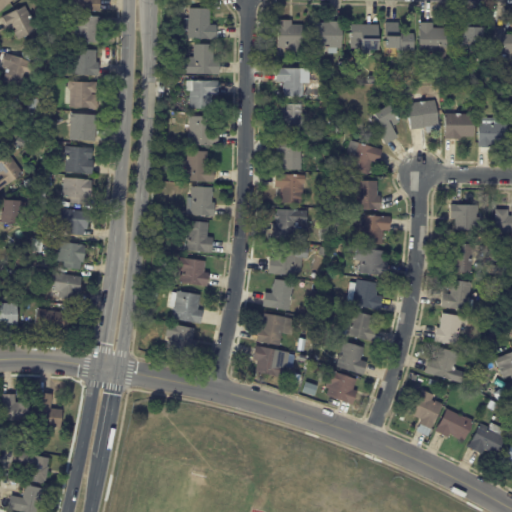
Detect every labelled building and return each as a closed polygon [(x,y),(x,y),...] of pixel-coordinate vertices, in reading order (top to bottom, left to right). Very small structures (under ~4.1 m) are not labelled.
[(15,0),(1,13),(0,11),(0,0),(15,0)] [(102,0),(102,11),(75,11),(74,0),(102,0)] [(38,31),(19,41),(14,33),(17,31),(15,27),(8,31),(2,19),(25,7),(31,18),(32,17),(33,19),(32,20),(38,31)] [(208,9),(208,25),(215,26),(214,39),(181,38),(182,18),(187,18),(188,8),(208,9)] [(101,21),(100,43),(76,42),(76,33),(75,33),(75,31),(76,31),(76,26),(75,26),(75,17),(101,17),(101,21)] [(290,25),(305,25),(305,49),(303,49),(303,52),(287,51),(287,48),(275,48),(275,20),(289,21),(289,25),(290,25)] [(338,23),(339,49),(335,49),(335,54),(325,54),(325,49),(312,49),(311,24),(327,24),(327,23),(338,22),(338,23)] [(396,29),(401,29),(401,33),(411,33),(411,51),(393,51),(393,49),(382,49),(382,23),(396,23),(396,29)] [(420,23),(430,24),(430,29),(444,30),(442,64),(429,63),(430,53),(415,52),(417,23),(420,23)] [(471,25),(480,25),(479,43),(467,42),(467,51),(453,50),(454,24),(471,25)] [(366,25),(376,25),(375,50),(356,50),(356,41),(348,40),(349,25),(366,25)] [(489,28),(504,29),(503,34),(511,34),(511,56),(508,56),(508,63),(487,63),(489,28)] [(217,63),(216,75),(180,74),(180,59),(185,59),(186,51),(191,52),(192,44),(211,45),(211,59),(217,60),(217,63)] [(103,68),(103,77),(74,75),(75,71),(77,72),(77,58),(72,58),(72,49),(101,51),(100,62),(104,63),(103,68)] [(31,80),(28,92),(7,86),(10,73),(6,71),(9,58),(43,67),(39,81),(32,79),(31,80)] [(273,80),(274,69),(309,69),(309,97),(281,97),(281,83),(273,83),(273,80)] [(365,76),(375,76),(374,85),(365,84),(365,76)] [(478,79),(479,86),(471,87),(470,80),(478,79)] [(216,84),(216,94),(212,94),(212,109),(187,109),(187,91),(184,91),(183,81),(216,81),(216,84)] [(93,94),(93,96),(100,96),(99,109),(72,108),(72,91),(71,91),(71,83),(99,83),(98,94),(93,93),(93,94)] [(424,131),(423,128),(410,130),(407,104),(433,100),(437,132),(424,134),(424,131)] [(281,133),(281,119),(271,119),(272,104),(303,104),(302,133),(281,133)] [(399,138),(387,145),(378,130),(382,128),(374,114),(389,106),(397,118),(397,119),(399,123),(395,126),(397,129),(394,130),(399,138)] [(99,115),(98,142),(72,141),(73,114),(99,115)] [(456,140),(443,140),(444,114),(471,114),(471,137),(458,137),(458,140),(456,140)] [(215,135),(215,146),(187,146),(187,116),(212,117),(211,132),(215,132),(215,135)] [(492,143),(489,143),(489,148),(476,148),(476,124),(505,123),(506,142),(492,143)] [(19,138),(26,142),(23,148),(15,144),(19,138)] [(301,141),(299,170),(279,169),(279,154),(273,154),(274,140),(301,141)] [(381,152),(377,163),(372,161),(367,175),(346,168),(351,153),(347,151),(351,140),(361,143),(373,148),(374,147),(382,149),(381,152)] [(91,159),(91,161),(96,162),(95,175),(67,172),(69,156),(67,155),(67,147),(94,149),(93,159),(91,159)] [(205,152),(204,169),(211,169),(210,183),(183,182),(185,151),(205,152)] [(0,177),(2,176),(0,173),(0,164),(12,155),(25,174),(0,192),(0,177)] [(274,175),(304,176),(303,185),(302,185),(301,206),(277,205),(278,188),(272,188),(272,175),(274,175)] [(91,199),(91,205),(74,204),(74,198),(65,197),(67,179),(95,181),(94,199),(92,198),(91,199)] [(375,182),(374,197),(377,197),(377,210),(353,210),(355,181),(375,182)] [(210,188),(209,203),(211,203),(210,217),(187,216),(189,187),(210,188)] [(3,222),(3,212),(7,213),(8,201),(24,202),(23,218),(21,218),(20,225),(3,223),(3,222)] [(451,205),(476,206),(475,218),(479,218),(479,231),(452,230),(452,220),(447,219),(447,205),(451,205)] [(497,210),(506,210),(506,217),(510,217),(510,206),(511,206),(511,233),(492,233),(492,210),(497,210)] [(306,212),(305,225),(297,224),(297,227),(305,227),(304,241),(270,239),(271,225),(275,225),(275,220),(272,220),(273,213),(275,214),(275,209),(306,212)] [(89,221),(88,231),(85,230),(85,236),(67,234),(68,228),(61,227),(63,210),(91,213),(89,221)] [(387,217),(387,231),(381,231),(380,245),(357,244),(359,226),(361,226),(362,216),(387,217)] [(206,224),(204,238),(210,239),(208,254),(182,251),(185,222),(206,224)] [(88,255),(87,264),(85,263),(84,270),(67,268),(68,263),(59,262),(61,243),(89,246),(88,255)] [(469,274),(445,273),(446,244),(470,245),(469,274)] [(306,248),(305,259),(300,259),(298,273),(292,273),(292,276),(265,274),(266,259),(273,260),(274,245),(306,248)] [(319,248),(327,248),(326,257),(319,256),(319,248)] [(382,252),(380,263),(385,264),(384,276),(357,274),(357,262),(353,261),(354,249),(382,252)] [(203,262),(201,273),(206,274),(204,287),(177,283),(179,272),(175,271),(176,258),(203,262)] [(498,276),(487,275),(488,266),(498,267),(498,276)] [(81,294),(81,295),(78,295),(77,302),(60,299),(61,293),(53,292),(56,274),(84,278),(81,294)] [(291,283),(286,312),(259,307),(262,293),(269,294),(272,280),(291,283)] [(379,299),(378,310),(350,306),(354,281),(375,284),(374,297),(379,297),(379,299)] [(470,284),(464,312),(438,308),(440,294),(448,296),(451,281),(470,284)] [(148,292),(157,293),(157,300),(147,300),(148,292)] [(195,309),(195,310),(199,311),(196,325),(169,320),(174,292),(198,296),(195,309)] [(16,327),(7,327),(7,326),(0,326),(0,304),(20,304),(21,327),(16,327)] [(72,322),(70,330),(64,329),(63,332),(35,327),(38,310),(65,314),(64,320),(72,321),(72,322)] [(371,317),(369,328),(373,329),(370,342),(345,337),(347,324),(342,323),(345,312),(371,317)] [(288,335),(280,334),(278,347),(254,343),(257,329),(259,329),(262,314),(294,321),(291,336),(288,335)] [(459,318),(460,318),(454,347),(431,342),(434,329),(437,330),(440,314),(459,318)] [(192,330),(189,341),(194,342),(191,356),(166,351),(169,338),(163,337),(166,324),(192,330)] [(326,346),(325,347),(316,345),(318,337),(327,339),(326,346)] [(364,364),(365,364),(361,377),(335,368),(342,347),(340,346),(341,343),(343,344),(343,342),(364,349),(360,362),(364,364)] [(298,353),(299,344),(307,345),(306,354),(298,353)] [(285,354),(280,379),(252,373),(254,362),(250,361),(252,347),(285,353),(285,354)] [(422,371),(426,360),(433,362),(438,348),(456,355),(451,370),(462,374),(459,385),(422,372),(422,371)] [(511,383),(511,384),(501,356),(511,351),(511,383)] [(480,359),(478,367),(471,365),(473,358),(480,359)] [(355,380),(351,392),(354,393),(351,406),(325,398),(327,390),(324,389),(329,372),(355,380)] [(437,386),(436,387),(427,384),(428,379),(438,382),(437,386)] [(315,387),(311,397),(300,393),(304,383),(315,387)] [(495,401),(491,394),(501,388),(505,397),(496,402),(495,401)] [(426,394),(432,396),(430,400),(440,405),(426,437),(415,432),(418,425),(416,425),(418,420),(408,416),(419,391),(426,394)] [(50,393),(54,393),(53,408),(65,409),(64,426),(39,424),(41,392),(50,393)] [(22,421),(5,421),(4,395),(17,395),(17,403),(31,403),(31,421),(22,421)] [(458,416),(463,419),(464,418),(471,421),(461,441),(447,434),(445,439),(433,433),(444,409),(458,416)] [(477,455),(465,448),(478,424),(486,429),(489,423),(502,430),(499,436),(503,439),(493,456),(482,450),(479,455),(477,455)] [(511,466),(502,461),(511,442),(511,466)] [(48,469),(45,483),(29,480),(32,467),(20,465),(22,452),(51,458),(48,469)] [(30,485),(44,488),(39,511),(27,511),(10,509),(13,496),(25,498),(27,484),(30,485)]
